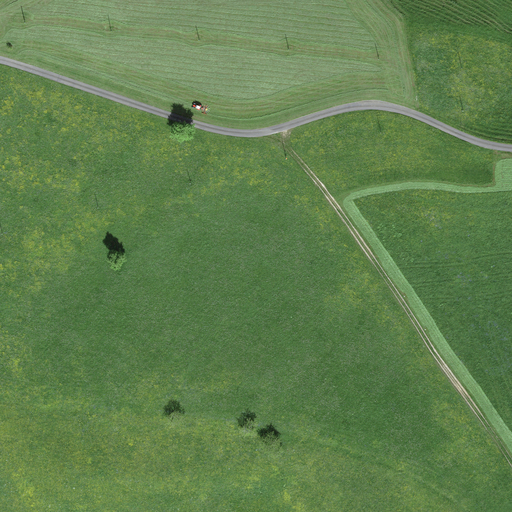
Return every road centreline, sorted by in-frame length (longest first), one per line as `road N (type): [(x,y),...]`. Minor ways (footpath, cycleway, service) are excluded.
road 1 (unclassified): [(511,147),(377,104),(235,132),(0,59)]
road 2 (track): [(272,129),(511,463)]
